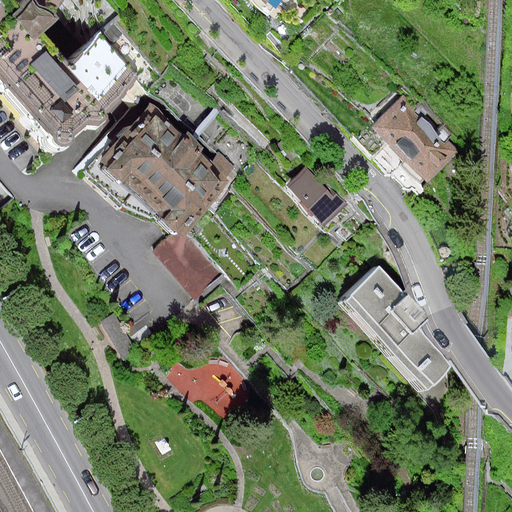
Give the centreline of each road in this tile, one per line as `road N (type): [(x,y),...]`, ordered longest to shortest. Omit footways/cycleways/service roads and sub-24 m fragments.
road 1 (residential): [(198,0),(396,210),(456,336),(511,407)]
road 2 (primary): [(0,345),(91,511)]
